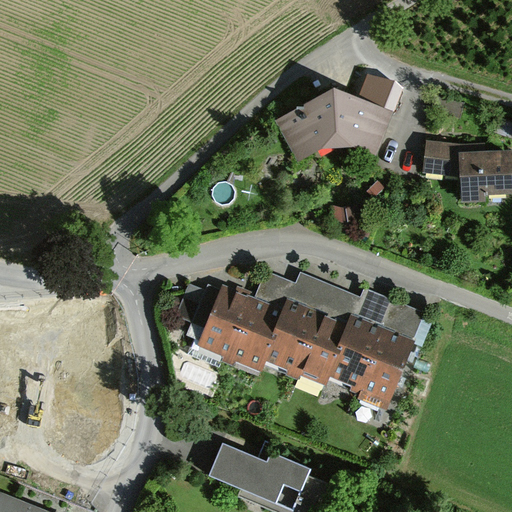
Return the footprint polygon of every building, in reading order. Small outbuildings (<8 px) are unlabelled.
[(335,95),(277,123),(299,165),(324,153),(352,151),(376,160),(392,115),(335,95)] [(464,104),(436,97),(433,112),(461,119),(464,104)] [(511,123),(500,119),(494,135),(511,141),(511,123)] [(459,156),(459,144),(429,142),(424,173),(459,178),(460,207),(487,206),(487,198),(511,196),(511,154),(459,156)] [(323,165),(298,175),(304,190),(329,180),(323,165)] [(386,333),(415,345),(426,317),(366,292),(362,300),(300,275),(296,284),(266,272),(253,302),(285,315),(291,303),(320,315),(352,329),(356,320),(386,333)] [(207,331),(223,294),(209,288),(207,293),(191,286),(178,318),(207,331)] [(227,362),(253,302),(225,290),(223,294),(207,331),(199,350),(227,362)] [(253,302),(227,362),(260,376),(265,364),(285,315),(253,302)] [(295,376),(320,315),(291,303),(285,315),(265,364),(295,376)] [(320,315),(295,376),(327,390),(330,382),(352,329),(320,315)] [(42,329),(11,318),(0,347),(0,349),(7,352),(0,372),(0,394),(37,407),(39,402),(64,411),(78,372),(61,366),(68,347),(39,337),(42,329)] [(361,395),(386,333),(356,320),(352,329),(330,382),(361,395)] [(386,333),(361,395),(357,404),(386,416),(415,345),(386,333)] [(224,448),(210,481),(243,494),(240,500),(268,511),(318,511),(329,487),(311,480),(312,476),(271,459),(268,466),(224,448)] [(37,511),(0,497),(0,511),(37,511)]
